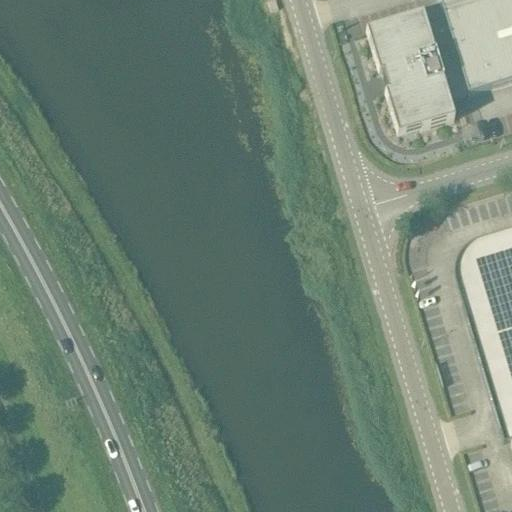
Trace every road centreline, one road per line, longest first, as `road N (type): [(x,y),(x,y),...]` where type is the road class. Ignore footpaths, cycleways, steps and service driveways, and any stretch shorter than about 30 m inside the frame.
road 1 (primary): [(141,511),(74,353),(0,213)]
road 2 (unclassified): [(454,511),(365,205)]
road 3 (unclassified): [(365,205),(300,0)]
road 4 (unclassified): [(365,205),(511,162)]
